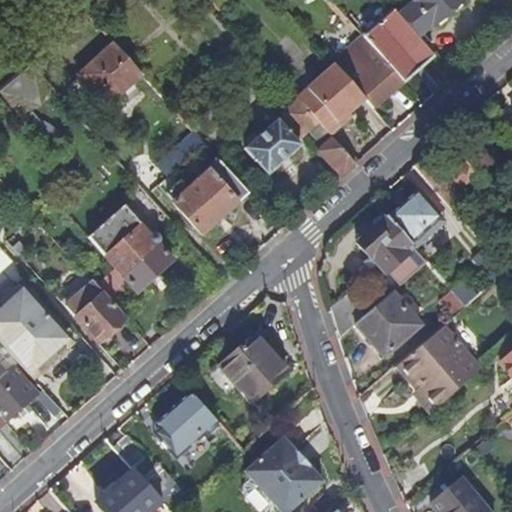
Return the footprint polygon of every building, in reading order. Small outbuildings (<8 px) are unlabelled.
[(465,0),(421,0),(402,17),(420,38),(433,28),(435,30),(466,1),(465,0)] [(395,14),(365,40),(392,70),(405,85),(435,58),(395,14)] [(142,77),(115,47),(80,78),(107,108),(142,77)] [(363,97),(337,69),(300,103),(325,131),(335,123),(339,127),(351,117),(367,103),(363,97)] [(405,85),(392,70),(363,97),(367,103),(376,112),(405,85)] [(34,71),(4,98),(22,117),(51,91),(34,71)] [(325,131),(300,103),(285,117),(305,139),(315,130),(330,146),(320,155),(343,181),(358,168),(334,140),(325,131)] [(37,114),(27,123),(47,143),(56,134),(37,114)] [(335,123),(325,131),(334,140),(354,121),(351,117),(339,127),(335,123)] [(431,157),(416,170),(438,194),(453,181),(471,200),(488,185),(481,176),(492,165),(479,150),(493,137),(476,117),(461,130),(477,149),(448,175),(431,157)] [(303,149),(280,123),(246,153),(271,179),(303,149)] [(250,198),(222,166),(195,189),(188,182),(171,197),(177,205),(175,207),(204,239),(250,198)] [(401,211),(388,221),(413,249),(443,221),(419,194),(407,205),(401,211)] [(398,207),(401,211),(407,205),(404,202),(398,207)] [(373,262),(401,292),(429,268),(417,253),(413,249),(388,221),(377,230),(376,231),(358,246),(373,262)] [(443,221),(413,249),(417,253),(447,226),(443,221)] [(143,230),(108,261),(126,281),(160,249),(143,230)] [(160,249),(126,281),(140,296),(175,265),(160,249)] [(508,273),(495,259),(467,283),(477,296),(464,307),(468,312),(510,275),(508,273)] [(477,296),(467,283),(453,295),(464,307),(477,296)] [(17,285),(0,299),(0,304),(5,310),(24,293),(17,285)] [(79,320),(77,321),(101,347),(128,323),(95,286),(69,309),(79,320)] [(436,303),(453,324),(468,312),(464,307),(453,295),(450,291),(436,303)] [(0,343),(4,348),(20,366),(33,381),(47,368),(52,374),(59,367),(52,359),(70,343),(24,293),(5,310),(0,304),(0,343)] [(333,314),(341,344),(360,328),(366,323),(356,293),(333,314)] [(366,323),(360,328),(388,360),(422,330),(394,298),(366,323)] [(399,371),(437,415),(482,374),(444,332),(399,371)] [(286,376),(254,338),(219,370),(253,407),(286,376)] [(52,359),(59,367),(77,351),(70,343),(52,359)] [(4,348),(0,351),(0,432),(40,398),(15,370),(20,366),(4,348)] [(511,359),(503,367),(511,377),(511,359)] [(192,395),(158,426),(162,430),(167,437),(161,443),(178,462),(204,439),(207,442),(221,429),(192,395)] [(162,430),(155,436),(161,443),(167,437),(162,430)] [(121,433),(108,444),(135,474),(141,481),(154,470),(121,433)] [(254,485),(277,511),(294,511),(323,486),(285,441),(246,476),(254,485)] [(241,456),(231,444),(223,451),(234,462),(241,456)] [(157,469),(142,482),(162,505),(168,511),(182,511),(190,506),(157,469)] [(141,481),(135,474),(99,507),(103,511),(154,511),(162,505),(142,482),(141,481)] [(486,511),(462,482),(433,507),(437,511),(486,511)] [(277,511),(254,485),(246,491),(246,496),(248,502),(256,511),(277,511)]
